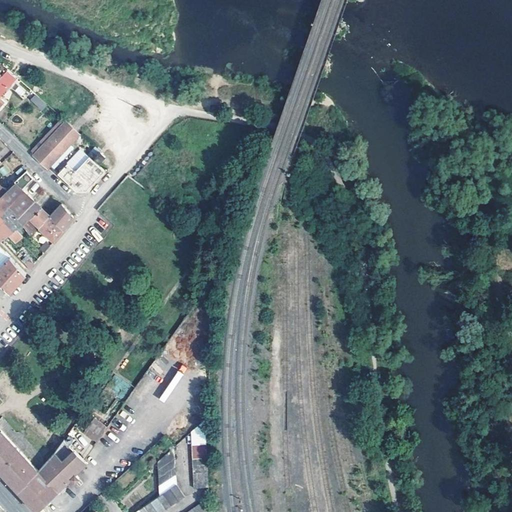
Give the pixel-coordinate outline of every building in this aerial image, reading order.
[(7,69),(1,76),(0,77),(0,105),(4,100),(0,97),(0,94),(7,86),(3,83),(12,74),(7,69)] [(44,91),(35,84),(30,89),(42,100),(45,96),(42,93),(44,91)] [(80,134),(66,121),(34,155),(48,169),(51,166),(80,134)] [(107,157),(102,151),(95,158),(101,164),(107,157)] [(96,157),(92,154),(76,170),(68,163),(59,174),(76,192),(86,191),(104,171),(98,165),(99,163),(95,159),(96,157)] [(6,193),(0,199),(0,207),(3,211),(8,205),(20,216),(34,202),(22,190),(33,179),(26,172),(6,193)] [(42,209),(34,202),(20,216),(27,223),(31,219),(42,209)] [(61,204),(50,217),(63,230),(73,218),(61,204)] [(15,230),(17,229),(23,224),(30,234),(27,235),(29,238),(40,227),(31,219),(27,223),(20,216),(8,205),(3,211),(0,213),(5,219),(15,230)] [(42,209),(31,219),(40,227),(50,217),(42,209)] [(50,217),(40,227),(54,241),(63,230),(50,217)] [(0,239),(1,240),(10,234),(16,242),(19,240),(22,237),(17,229),(15,230),(5,219),(0,222),(0,239)] [(6,254),(0,259),(0,283),(9,293),(25,274),(6,254)] [(34,265),(26,256),(21,262),(29,270),(34,265)] [(107,425),(96,416),(85,432),(96,440),(107,425)] [(191,434),(191,446),(206,446),(206,431),(206,420),(191,434)] [(0,467),(8,460),(0,450),(0,449),(10,441),(0,429),(0,467)] [(0,467),(0,471),(18,491),(41,469),(39,466),(36,468),(10,441),(0,449),(0,450),(8,460),(0,467)] [(85,463),(65,441),(56,454),(74,472),(85,463)] [(158,464),(159,471),(175,461),(174,450),(158,464)] [(41,469),(18,491),(27,501),(36,511),(58,490),(63,486),(71,478),(74,474),(75,474),(74,472),(56,454),(41,469)] [(159,479),(175,470),(175,461),(159,471),(159,479)] [(176,479),(175,470),(159,479),(160,488),(176,479)] [(83,483),(74,474),(71,478),(79,487),(83,483)] [(169,491),(176,487),(176,479),(160,488),(160,496),(164,494),(169,491)] [(172,495),(178,504),(184,500),(176,487),(169,491),(172,495)] [(178,504),(172,495),(169,491),(164,494),(167,500),(172,508),(178,504)] [(160,496),(158,498),(162,505),(166,511),(172,508),(167,500),(164,494),(160,496)] [(165,511),(166,511),(162,505),(158,498),(151,502),(156,510),(156,511),(165,511)] [(198,506),(201,511),(211,511),(210,498),(198,506)] [(145,506),(148,511),(156,511),(156,510),(151,502),(145,506)]
